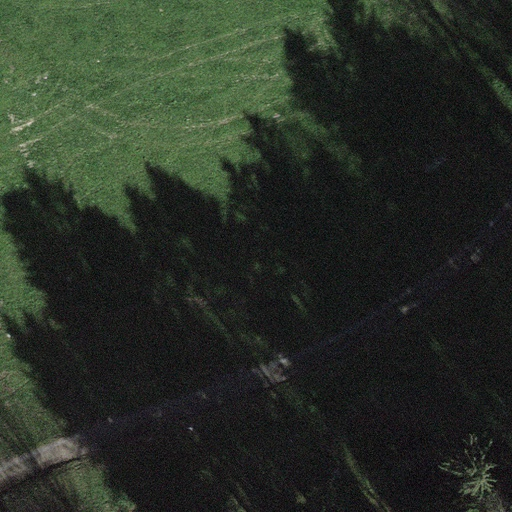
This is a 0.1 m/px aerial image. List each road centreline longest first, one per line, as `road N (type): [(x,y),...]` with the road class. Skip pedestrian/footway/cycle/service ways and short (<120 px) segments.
road 1 (track): [(0,477),(195,401),(405,294),(511,171)]
road 2 (trunk): [(0,497),(511,328)]
